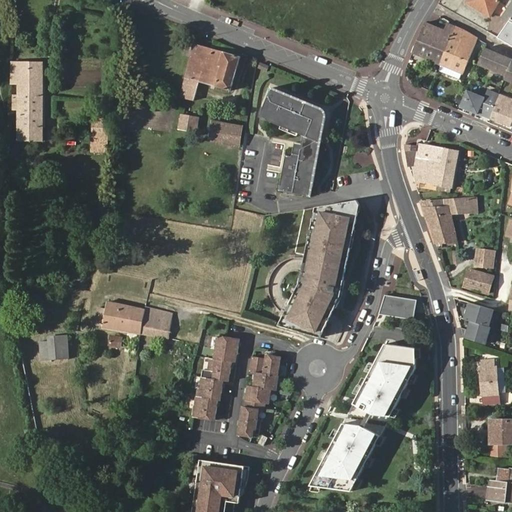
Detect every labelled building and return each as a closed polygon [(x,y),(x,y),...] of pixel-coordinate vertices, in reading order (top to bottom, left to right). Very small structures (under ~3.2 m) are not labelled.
[(490,16),(499,0),(469,0),(467,3),(490,16)] [(511,1),(502,17),(509,22),(511,17),(511,1)] [(413,53),(440,64),(456,27),(448,23),(445,30),(426,22),(425,23),(413,53)] [(456,27),(440,64),(463,73),(478,38),(456,27)] [(194,100),(200,82),(230,91),(240,57),(195,44),(180,96),(194,100)] [(511,62),(511,61),(511,58),(485,47),(478,64),(506,75),(511,62)] [(266,65),(257,61),(255,67),(264,70),(266,65)] [(19,141),(43,141),(44,63),(12,62),(12,84),(19,84),(19,141)] [(284,155),(278,190),(310,195),(324,116),(324,114),(324,113),(324,112),(323,111),(323,110),(322,109),(321,108),(320,108),(319,107),(270,87),(258,116),(301,134),(300,143),(293,142),(291,156),(284,155)] [(479,114),(486,98),(467,90),(460,107),(479,114)] [(486,98),(479,114),(510,126),(511,121),(511,99),(489,91),(486,98)] [(183,116),(181,128),(196,131),(198,118),(183,116)] [(109,117),(93,117),(92,152),(107,153),(109,117)] [(239,145),(243,127),(214,122),(210,140),(239,145)] [(405,150),(408,166),(414,167),(415,181),(437,186),(436,190),(449,192),(449,188),(451,189),(459,151),(444,149),(420,143),(416,151),(405,150)] [(421,202),(435,242),(457,242),(451,214),(470,212),(469,199),(421,202)] [(355,233),(359,211),(360,210),(351,200),(328,204),(316,206),(312,225),(325,227),(355,233)] [(341,294),(355,233),(325,227),(312,225),(299,283),(298,286),(341,294)] [(494,268),(495,252),(476,250),(474,267),(494,268)] [(469,270),(464,288),(488,295),(493,277),(469,270)] [(321,336),(341,296),(341,294),(298,286),(279,324),(321,336)] [(29,310),(42,310),(41,294),(28,295),(29,310)] [(414,320),(417,300),(385,296),(379,315),(414,320)] [(142,332),(145,310),(108,302),(106,310),(98,308),(95,324),(102,325),(102,327),(140,333),(140,332),(142,332)] [(488,327),(493,310),(469,303),(464,320),(470,322),(488,327)] [(168,337),(171,313),(145,308),(145,310),(142,332),(140,332),(140,333),(168,337)] [(484,345),(489,328),(488,327),(470,322),(467,330),(465,329),(462,338),(484,345)] [(185,347),(196,348),(199,329),(188,327),(185,347)] [(215,420),(218,400),(220,400),(223,380),(226,381),(236,338),(217,335),(214,358),(209,357),(207,370),(202,369),(199,389),(197,389),(196,396),(195,396),(192,416),(215,420)] [(66,336),(48,337),(49,342),(41,342),(43,374),(68,373),(66,336)] [(111,336),(109,345),(120,346),(121,338),(111,336)] [(234,362),(236,354),(237,354),(240,338),(236,338),(226,381),(229,381),(232,361),(234,362)] [(416,368),(416,346),(387,342),(375,365),(414,370),(416,368)] [(269,402),(271,388),(277,389),(279,374),(282,355),(267,353),(266,358),(252,356),(250,371),(256,372),(253,385),(248,385),(244,406),(242,406),(237,435),(251,437),(252,436),(253,428),(255,428),(258,408),(264,409),(265,402),(269,402)] [(481,395),(499,394),(497,366),(495,367),(494,360),(480,361),(481,368),(479,368),(481,395)] [(386,426),(414,370),(375,365),(346,420),(386,426)] [(146,414),(144,427),(163,430),(165,417),(146,414)] [(501,443),(511,443),(511,419),(490,420),(490,443),(491,443),(491,459),(501,460),(501,443)] [(351,491),(386,426),(346,420),(312,486),(351,491)] [(239,505),(242,490),(244,491),(248,481),(250,467),(201,460),(195,505),(235,505),(239,505)] [(511,469),(499,467),(498,480),(490,480),(488,500),(511,503),(511,469)]
